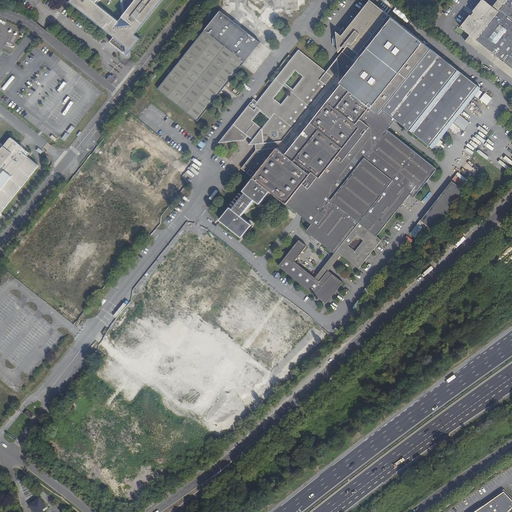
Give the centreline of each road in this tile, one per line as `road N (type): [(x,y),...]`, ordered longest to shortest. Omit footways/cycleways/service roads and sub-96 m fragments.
road 1 (secondary): [(214,476),(511,206)]
road 2 (motorway): [(511,344),(289,511)]
road 3 (motorway): [(328,511),(511,374)]
road 4 (unclassified): [(0,245),(119,95)]
road 5 (residential): [(119,95),(0,10)]
road 6 (unknown): [(164,241),(66,162)]
road 7 (unclassified): [(119,95),(195,0)]
